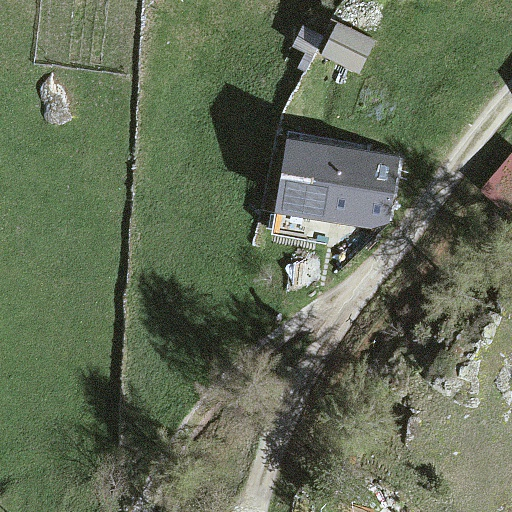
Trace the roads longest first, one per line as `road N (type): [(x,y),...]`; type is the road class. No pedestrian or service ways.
road 1 (track): [(144,511),(190,429),(229,385),(295,319),(355,300)]
road 2 (track): [(355,300),(511,94)]
road 3 (track): [(253,507),(288,394),(355,300)]
